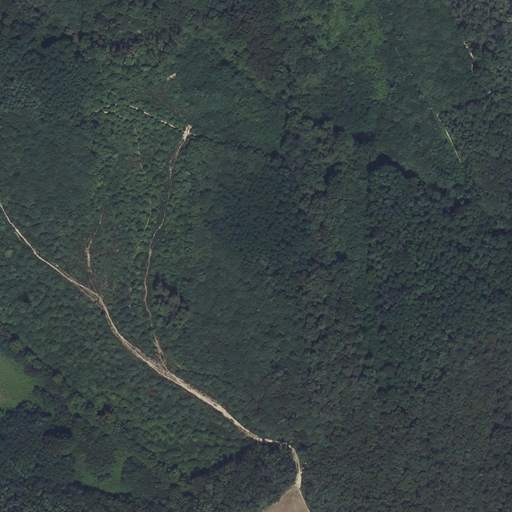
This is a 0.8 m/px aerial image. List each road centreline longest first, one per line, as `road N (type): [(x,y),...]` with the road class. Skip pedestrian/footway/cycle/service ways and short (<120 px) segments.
road 1 (track): [(0,107),(30,117),(95,110),(133,121),(152,204),(131,266),(167,373),(253,434),(286,443)]
road 2 (track): [(95,110),(136,107),(200,139),(235,146),(243,175),(299,185)]
road 3 (track): [(317,443),(445,356),(511,322)]
road 4 (track): [(439,0),(478,63),(511,94)]
